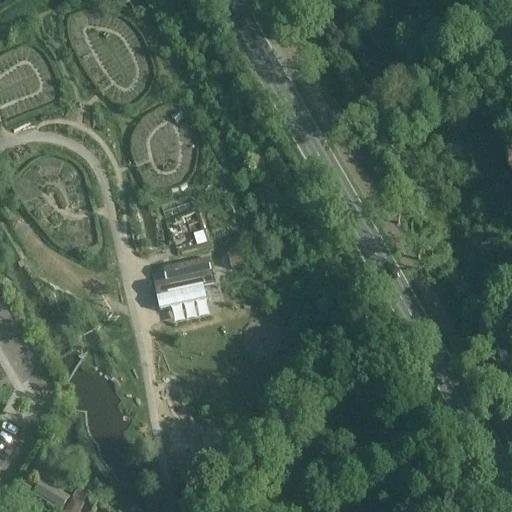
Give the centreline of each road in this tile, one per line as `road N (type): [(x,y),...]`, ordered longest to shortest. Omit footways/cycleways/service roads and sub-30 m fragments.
road 1 (secondary): [(511,499),(226,0)]
road 2 (residential): [(0,485),(43,396),(0,316)]
